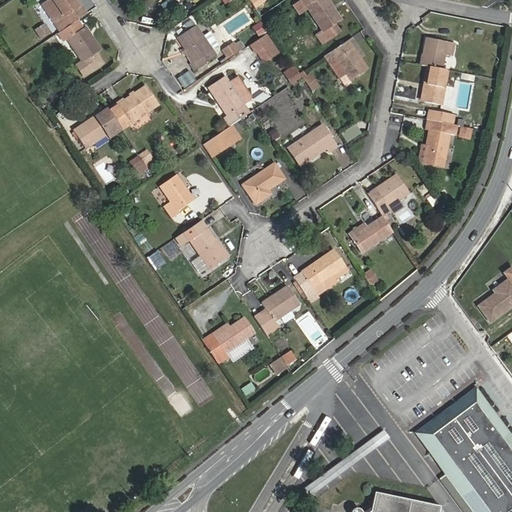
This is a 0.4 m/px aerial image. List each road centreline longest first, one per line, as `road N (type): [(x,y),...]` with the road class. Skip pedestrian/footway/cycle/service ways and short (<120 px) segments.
road 1 (secondary): [(433,285),(176,494)]
road 2 (residential): [(392,49),(380,152),(262,234)]
road 3 (secondary): [(511,134),(500,180),(433,285)]
road 4 (residential): [(433,285),(511,389)]
